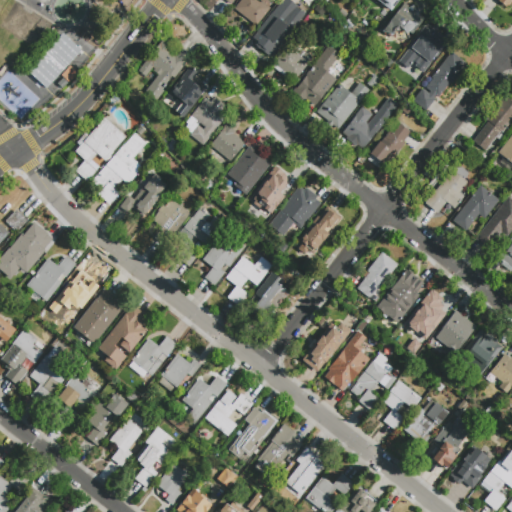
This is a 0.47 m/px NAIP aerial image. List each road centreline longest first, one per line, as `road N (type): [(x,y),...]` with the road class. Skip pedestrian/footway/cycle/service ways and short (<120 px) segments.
road 1 (residential): [(442,511),(77,221),(18,152)]
road 2 (residential): [(178,0),(272,118),(511,312)]
road 3 (residential): [(262,367),(511,47)]
road 4 (tertiary): [(0,163),(67,117),(163,0)]
road 5 (residential): [(126,511),(0,410)]
